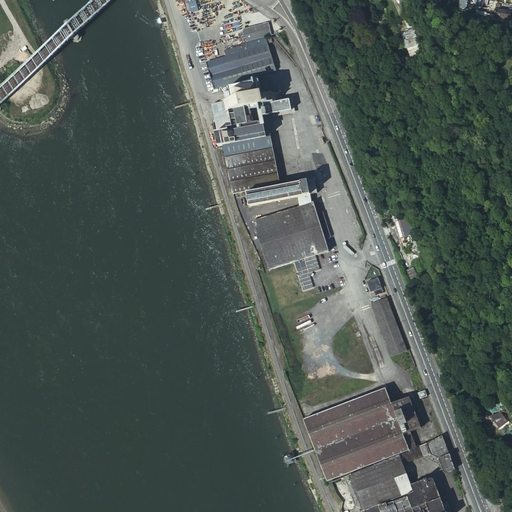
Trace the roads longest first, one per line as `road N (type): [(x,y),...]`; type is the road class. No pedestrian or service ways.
road 1 (primary): [(481,511),(304,48)]
road 2 (unclassified): [(171,0),(261,303)]
